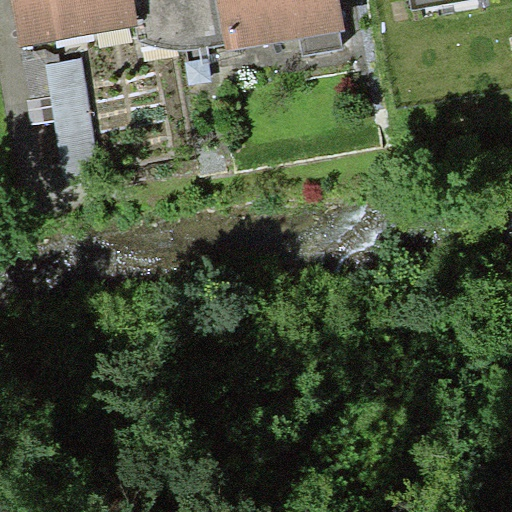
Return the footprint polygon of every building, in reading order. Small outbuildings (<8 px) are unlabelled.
[(137,25),(139,25),(135,0),(12,0),(20,45),(137,25)] [(135,0),(139,25),(137,25),(140,42),(143,42),(150,44),(158,47),(170,50),(179,50),(197,48),(210,47),(226,43),(218,0),(135,0)] [(227,49),(347,29),(341,0),(218,0),(226,43),(227,49)] [(461,0),(409,0),(411,9),(461,0)] [(82,59),(46,65),(64,180),(101,174),(82,59)]
